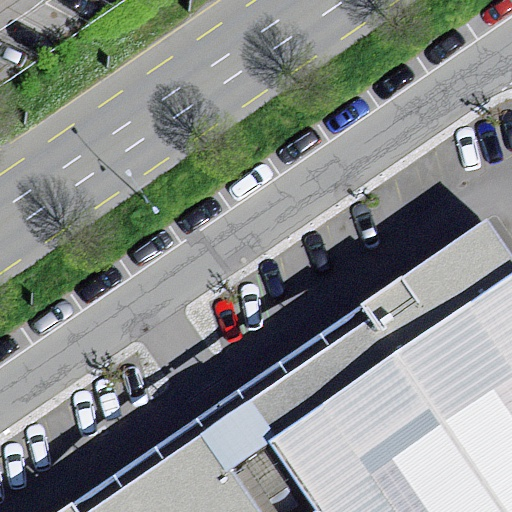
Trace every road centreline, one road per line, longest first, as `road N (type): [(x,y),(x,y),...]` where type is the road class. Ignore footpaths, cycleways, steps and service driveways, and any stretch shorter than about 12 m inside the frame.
road 1 (unclassified): [(0,399),(511,50)]
road 2 (primary): [(0,229),(335,0)]
